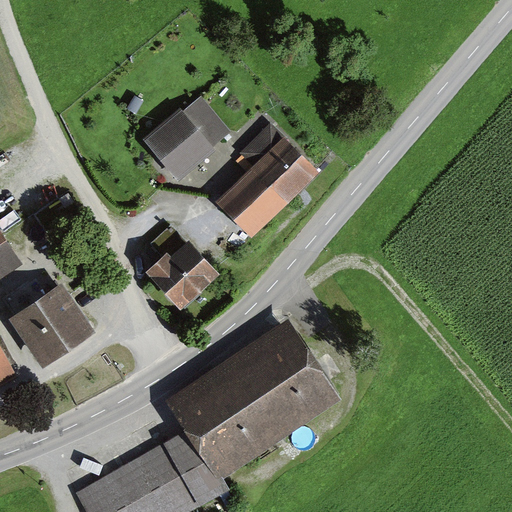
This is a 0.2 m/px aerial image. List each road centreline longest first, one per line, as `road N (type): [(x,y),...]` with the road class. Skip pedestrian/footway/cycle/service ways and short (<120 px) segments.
road 1 (tertiary): [(0,456),(113,406),(235,324),(511,10)]
road 2 (track): [(511,427),(384,276),(366,267),(337,271),(311,294),(352,366),(351,407),(281,471),(243,491)]
road 3 (track): [(3,0),(47,113),(111,236),(125,302),(157,380)]
